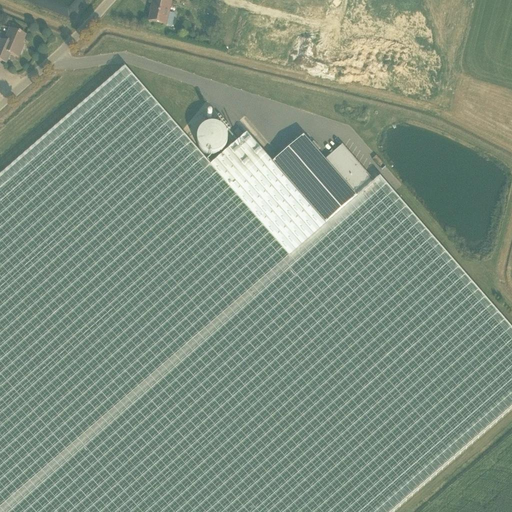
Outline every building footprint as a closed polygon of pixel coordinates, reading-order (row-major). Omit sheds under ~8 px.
[(153,0),(149,22),(166,26),(172,27),(175,15),(169,13),(171,3),(166,2),(158,0),(153,0)] [(243,0),(321,18),(325,0),(243,0)] [(249,11),(240,47),(295,59),(302,28),(260,19),(261,14),(249,11)] [(4,42),(0,41),(0,61),(6,64),(10,54),(19,58),(22,49),(21,49),(26,36),(9,29),(4,42)] [(342,146),(324,162),(303,138),(272,164),(246,135),(210,167),(125,69),(0,177),(0,511),(392,511),(511,408),(511,331),(379,178),(374,183),(342,146)]
